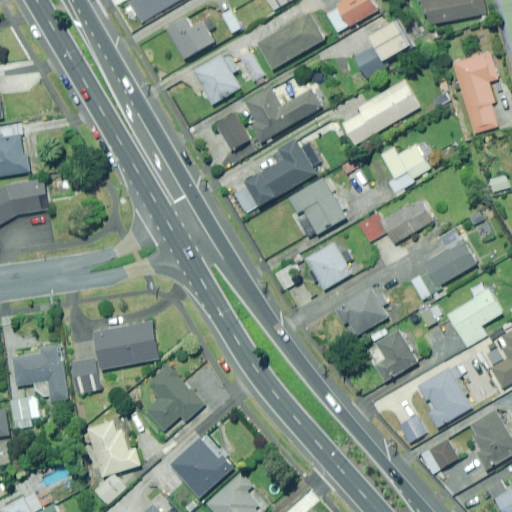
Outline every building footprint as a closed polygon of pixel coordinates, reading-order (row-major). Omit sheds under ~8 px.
[(181,0),(150,0),(143,4),(151,18),(181,0)] [(295,0),(268,0),(275,12),(295,0)] [(380,12),(373,0),(347,0),(338,5),(340,9),(329,15),(339,34),(380,12)] [(489,15),(485,0),(427,0),(424,1),(430,28),(489,15)] [(243,30),(233,11),(224,15),(234,35),(243,30)] [(327,41),(311,13),(273,35),(275,37),(260,45),(275,71),(327,41)] [(194,30),(188,20),(169,30),(186,61),(217,43),(206,24),(194,30)] [(372,38),(378,49),(358,61),(369,81),(391,68),(388,62),(414,47),(400,22),(372,38)] [(267,77),(254,54),(243,60),(256,83),(267,77)] [(500,80),(492,54),(456,65),(476,135),(500,128),(493,105),(496,104),(490,83),(500,80)] [(238,70),(230,56),(197,74),(215,106),(243,90),(233,73),(238,70)] [(422,109),(407,82),(360,108),(364,114),(345,125),(356,146),(422,109)] [(284,108),(273,88),(247,103),(259,123),(253,127),(263,144),(324,108),(314,91),(284,108)] [(253,141),(238,116),(218,128),(233,153),(253,141)] [(25,156),(22,136),(0,140),(0,178),(32,173),(29,155),(25,156)] [(248,212),(260,205),(263,209),(318,175),(315,169),(323,164),(311,144),(303,150),(298,141),(279,152),(285,162),(248,185),(251,190),(238,197),(248,212)] [(432,170),(418,145),(400,156),(396,149),(383,156),(398,180),(391,185),(397,195),(416,184),(414,180),(432,170)] [(370,191),(356,163),(345,168),(358,196),(370,191)] [(511,189),(508,177),(492,181),(496,193),(511,189)] [(348,219),(326,180),(292,200),(300,215),(306,211),(320,235),(348,219)] [(58,186),(17,187),(0,197),(0,223),(4,230),(33,213),(58,213),(58,186)] [(436,222),(423,199),(385,221),(382,214),(361,226),(372,244),(389,234),(396,245),(436,222)] [(480,267),(467,243),(427,264),(439,288),(480,267)] [(355,275),(336,244),(308,260),(326,291),(355,275)] [(292,265),(277,274),(288,292),(303,283),(292,265)] [(435,296),(425,276),(414,282),(424,301),(435,296)] [(505,314),(485,283),(472,291),(478,300),(450,317),(469,348),(489,336),(483,328),(505,314)] [(390,318),(374,291),(339,313),(346,326),(351,323),(359,338),(390,318)] [(439,323),(428,304),(419,310),(429,328),(439,323)] [(97,341),(100,358),(103,372),(162,361),(155,322),(95,334),(97,341)] [(420,364),(401,333),(379,346),(387,360),(378,366),(388,383),(420,364)] [(511,333),(503,339),(508,347),(504,350),(510,360),(492,371),(504,391),(511,385),(511,333)] [(100,358),(97,341),(70,346),(79,395),(104,391),(100,372),(103,372),(100,358)] [(37,393),(45,399),(52,398),(53,404),(71,401),(62,346),(42,349),(43,354),(14,359),(19,388),(36,385),(37,393)] [(206,407),(171,366),(148,385),(162,401),(148,413),(166,433),(183,418),(187,423),(206,407)] [(474,409),(452,371),(421,388),(429,401),(432,399),(439,411),(432,415),(440,429),(474,409)] [(41,418),(38,397),(12,402),(17,431),(33,428),(32,420),(41,418)] [(0,438),(12,437),(7,411),(0,411),(0,438)] [(511,458),(511,434),(499,412),(470,429),(483,451),(478,454),(488,472),(511,458)] [(429,435),(419,417),(402,427),(412,445),(429,435)] [(119,432),(116,423),(90,431),(105,478),(143,466),(138,450),(131,452),(125,431),(119,432)] [(232,472),(203,439),(172,467),(201,500),(232,472)] [(461,460),(449,441),(423,456),(435,475),(461,460)] [(128,490),(117,476),(97,492),(109,506),(128,490)] [(261,504),(239,479),(209,506),(214,511),(259,511),(256,509),(261,504)] [(511,511),(511,490),(497,500),(504,511),(511,511)] [(44,509),(36,495),(20,503),(16,496),(0,504),(0,507),(2,511),(60,511),(55,503),(44,509)]
